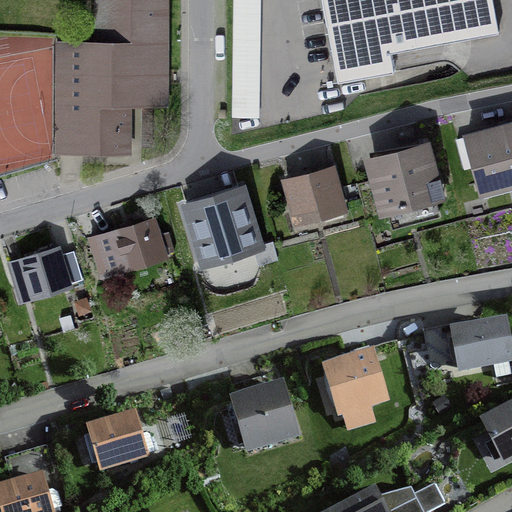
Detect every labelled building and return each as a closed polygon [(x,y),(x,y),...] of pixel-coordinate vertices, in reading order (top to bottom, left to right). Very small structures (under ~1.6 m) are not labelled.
[(163,0),(98,0),(99,46),(85,46),(61,46),(60,131),(60,148),(73,147),(82,147),(126,148),(126,100),(163,100),(163,0)] [(257,114),(260,0),(232,0),(229,113),(257,114)] [(322,0),(338,82),(394,72),(390,53),(499,33),(492,0),(322,0)] [(153,108),(141,108),(141,147),(152,147),(153,108)] [(480,163),(474,165),(479,186),(510,178),(511,184),(511,124),(505,126),(506,130),(500,132),(499,128),(473,135),(480,163)] [(393,227),(438,215),(434,198),(438,197),(424,146),(378,158),(385,187),(379,188),(385,211),(388,210),(393,227)] [(325,215),(324,210),(342,205),(332,168),(286,181),(297,222),(325,215)] [(358,189),(356,183),(345,186),(347,192),(358,189)] [(253,244),(239,192),(218,199),(222,209),(194,218),(207,258),(253,244)] [(90,238),(101,274),(174,251),(168,231),(157,235),(152,219),(130,225),(129,221),(121,223),(122,228),(90,238)] [(272,238),(261,242),(264,252),(275,248),(272,238)] [(26,277),(31,294),(82,279),(74,250),(59,255),(56,247),(10,262),(15,280),(26,277)] [(460,368),(511,358),(505,324),(425,339),(431,370),(459,365),(460,368)] [(327,368),(341,412),(384,399),(371,355),(327,368)] [(249,448),(295,434),(281,386),(235,400),(249,448)] [(511,453),(511,408),(485,422),(503,458),(511,453)] [(103,468),(155,452),(149,434),(146,433),(138,435),(132,415),(91,427),(103,468)] [(47,445),(4,458),(12,484),(39,476),(55,472),(47,445)] [(39,476),(12,484),(0,487),(0,494),(5,511),(49,511),(49,510),(62,507),(57,492),(52,489),(44,492),(39,476)] [(430,485),(410,495),(407,487),(376,499),(382,511),(427,511),(440,505),(430,485)] [(382,511),(376,499),(373,494),(338,511),(382,511)]
